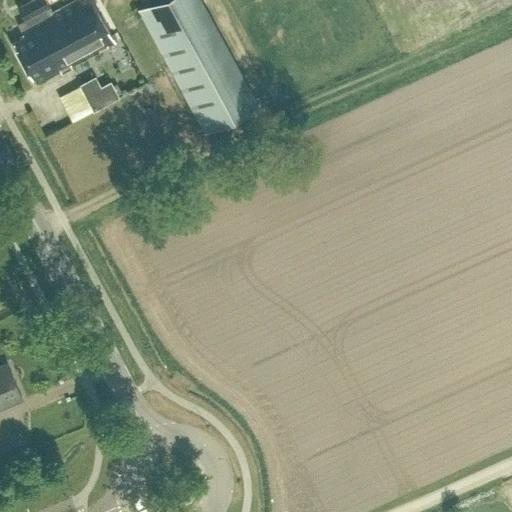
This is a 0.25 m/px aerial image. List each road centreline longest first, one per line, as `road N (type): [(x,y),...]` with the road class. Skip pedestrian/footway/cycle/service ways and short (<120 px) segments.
road 1 (tertiary): [(150,438),(0,154)]
road 2 (tertiary): [(212,511),(222,476),(216,458),(187,435),(150,438)]
